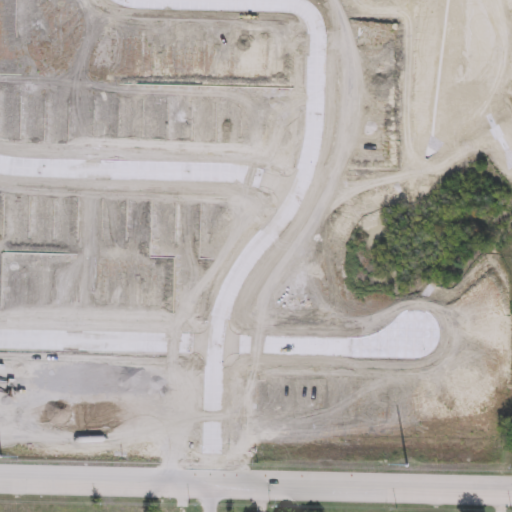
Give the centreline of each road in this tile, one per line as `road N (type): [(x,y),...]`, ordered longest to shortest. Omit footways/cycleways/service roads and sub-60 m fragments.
road 1 (residential): [(210,484),(216,323),(249,251),(290,199),(311,154),(315,23),(298,6),(144,5)]
road 2 (secondary): [(511,491),(0,479)]
road 3 (residential): [(290,199),(238,175),(0,169)]
road 4 (residential): [(0,341),(213,347)]
road 5 (residential): [(213,347),(380,350),(411,339)]
